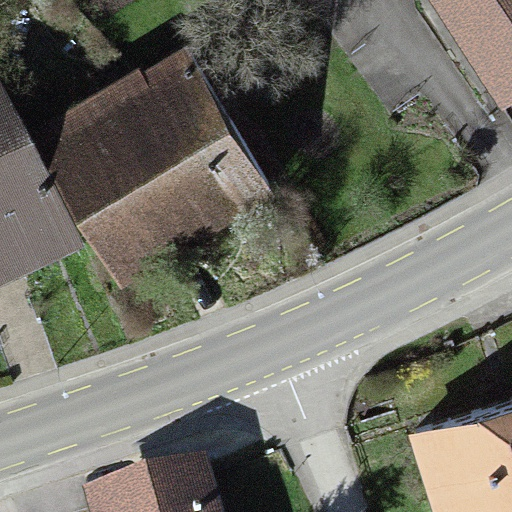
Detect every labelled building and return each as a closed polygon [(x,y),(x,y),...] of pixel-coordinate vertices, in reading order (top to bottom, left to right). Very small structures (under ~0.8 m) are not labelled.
[(511,0),(451,0),(511,87),(511,0)] [(198,50),(58,119),(128,260),(268,191),(198,50)] [(8,56),(0,58),(0,271),(86,235),(8,56)] [(511,511),(511,394),(419,423),(446,511),(511,511)] [(231,511),(216,460),(100,497),(104,511),(231,511)]
